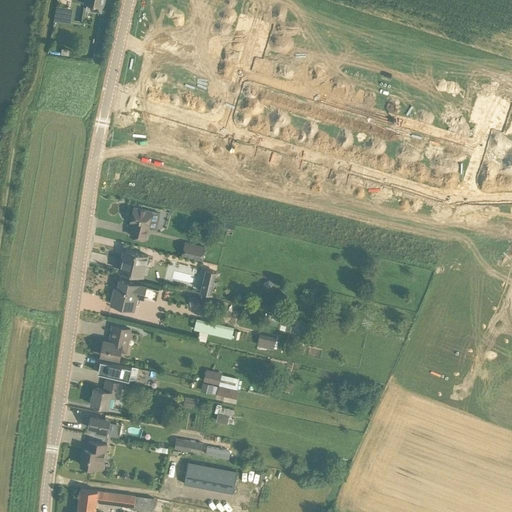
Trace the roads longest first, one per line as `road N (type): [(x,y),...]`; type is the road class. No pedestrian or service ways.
road 1 (tertiary): [(44,511),(108,96)]
road 2 (residential): [(108,96),(462,195)]
road 3 (residential): [(478,146),(238,74)]
